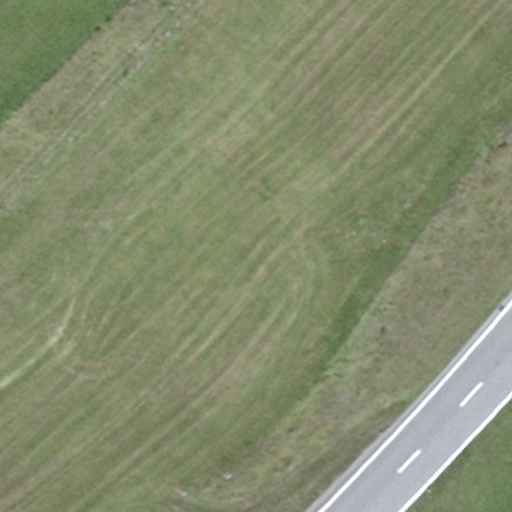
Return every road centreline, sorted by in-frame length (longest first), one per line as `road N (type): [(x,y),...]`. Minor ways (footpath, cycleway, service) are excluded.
road 1 (track): [(207,0),(0,220)]
road 2 (secondary): [(511,350),(359,511)]
